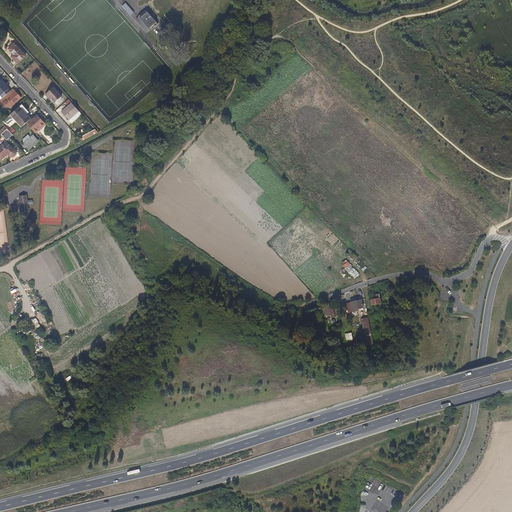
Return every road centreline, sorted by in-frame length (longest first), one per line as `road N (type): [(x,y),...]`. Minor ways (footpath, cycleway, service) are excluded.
road 1 (track): [(0,269),(142,195),(204,127),(254,49),(275,37),(498,238)]
road 2 (trunk): [(511,364),(0,507)]
road 3 (trunk): [(69,511),(511,385)]
road 4 (tertiary): [(511,243),(487,312),(472,425),(446,476),(412,511)]
road 5 (residential): [(0,59),(66,137),(0,172)]
road 6 (track): [(8,265),(43,326),(50,369),(66,396)]
